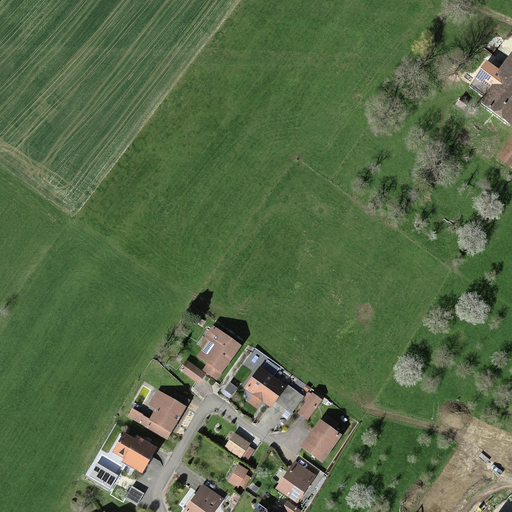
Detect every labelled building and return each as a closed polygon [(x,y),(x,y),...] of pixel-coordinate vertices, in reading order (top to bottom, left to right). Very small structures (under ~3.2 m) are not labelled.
[(483,101),(480,105),(511,125),(511,56),(511,57),(499,77),(487,70),(472,93),(483,101)] [(466,126),(455,142),(468,150),(479,134),(466,126)] [(498,127),(486,130),(489,142),(501,139),(498,127)] [(511,141),(496,160),(510,170),(511,167),(511,141)] [(205,372),(216,380),(237,349),(212,332),(205,343),(207,344),(197,358),(209,366),(205,372)] [(185,363),(180,372),(197,383),(203,375),(185,363)] [(285,386),(260,368),(245,388),(271,406),(285,386)] [(174,395),(170,403),(183,410),(187,402),(174,395)] [(149,426),(169,436),(183,410),(170,403),(157,396),(150,408),(157,411),(149,426)] [(310,398),(298,416),(307,422),(319,404),(310,398)] [(169,436),(149,426),(130,416),(127,420),(167,441),(169,436)] [(317,426),(301,452),(322,465),(338,439),(317,426)] [(294,465),(277,492),(297,504),(314,477),(294,465)] [(201,487),(184,511),(213,511),(221,501),(201,487)]
